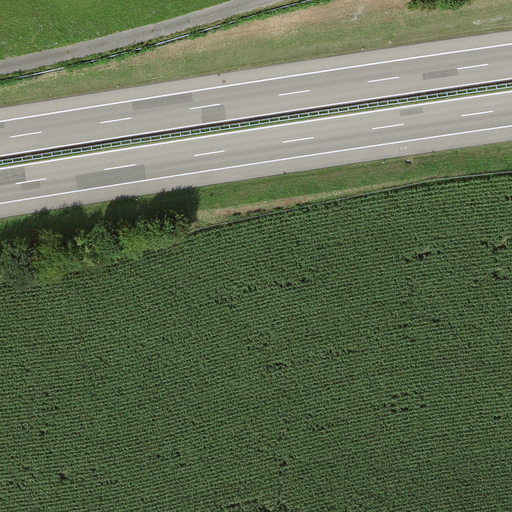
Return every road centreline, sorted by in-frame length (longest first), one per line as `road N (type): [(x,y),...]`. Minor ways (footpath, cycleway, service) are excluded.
road 1 (motorway): [(511,62),(0,139)]
road 2 (motorway): [(0,186),(511,110)]
road 3 (track): [(0,65),(264,0)]
